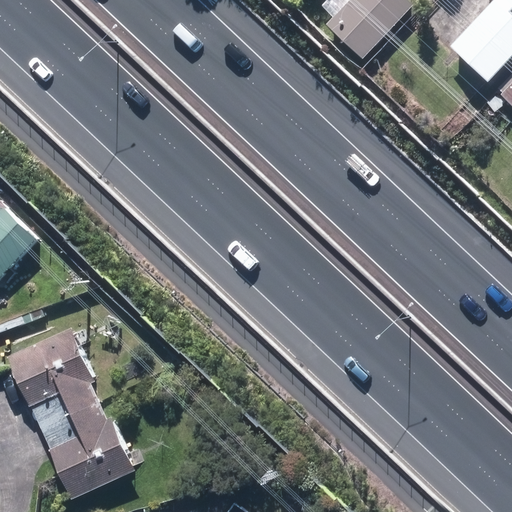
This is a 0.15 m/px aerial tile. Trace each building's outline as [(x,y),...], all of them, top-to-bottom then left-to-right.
[(328,0),(326,4),(337,14),(330,23),(368,58),(417,5),(410,0),(328,0)] [(511,0),(498,0),(456,45),(495,81),(511,62),(511,0)] [(511,104),(511,79),(489,101),(502,114),(511,104)] [(0,282),(42,240),(3,202),(0,204),(0,282)] [(112,416),(97,382),(104,379),(79,325),(13,355),(78,497),(144,467),(119,413),(112,416)] [(256,511),(238,500),(230,511),(256,511)]
